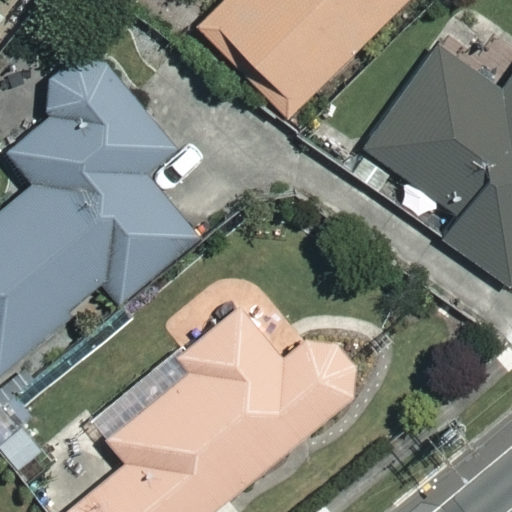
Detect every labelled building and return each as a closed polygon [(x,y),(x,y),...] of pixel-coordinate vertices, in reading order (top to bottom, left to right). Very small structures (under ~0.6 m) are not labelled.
[(236,0),(219,18),(306,106),(413,0),(236,0)] [(511,90),(509,95),(450,47),(372,143),(463,217),(451,232),(511,282),(511,90)] [(184,150),(99,50),(48,93),(64,112),(17,153),(44,185),(0,221),(0,372),(3,376),(111,285),(127,305),(205,239),(152,177),(184,150)] [(298,358),(253,302),(103,422),(136,465),(77,511),(219,511),(375,388),(330,333),(298,358)] [(30,420),(1,443),(55,511),(62,511),(111,474),(74,426),(50,445),(30,420)]
